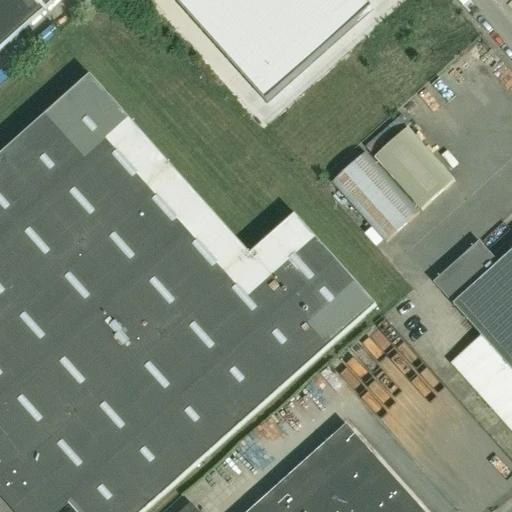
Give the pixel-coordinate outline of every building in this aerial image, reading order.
[(0,0),(0,52),(59,0),(0,0)] [(174,0),(267,104),(372,10),(363,0),(174,0)] [(54,511),(65,502),(74,511),(144,511),(376,308),(294,216),(249,256),(89,77),(0,155),(0,490),(19,511),(54,511)] [(423,212),(456,182),(409,130),(376,160),(423,212)] [(332,184),(386,244),(419,214),(365,154),(332,184)] [(511,253),(453,306),(482,339),(454,364),(511,430),(511,253)] [(196,511),(190,505),(181,511),(422,511),(345,426),(249,511),(196,511)]
